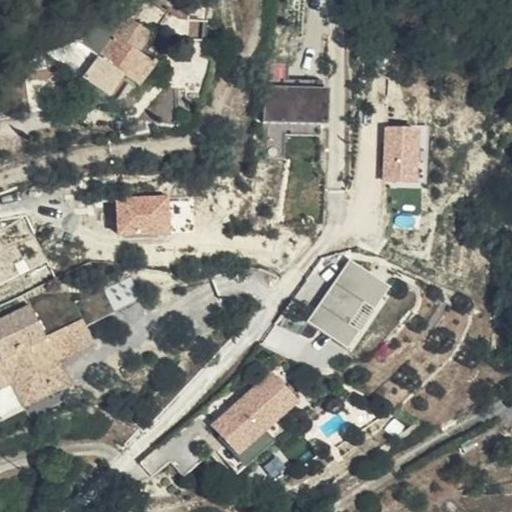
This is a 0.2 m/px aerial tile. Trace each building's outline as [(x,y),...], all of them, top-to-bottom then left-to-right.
[(91,82),(119,99),(136,110),(152,86),(136,75),(147,57),(123,41),(91,82)] [(119,99),(91,82),(76,102),(104,122),(119,99)] [(268,83),(266,119),(330,122),(332,87),(268,83)] [(389,127),(386,179),(419,181),(421,128),(389,127)] [(172,231),(170,194),(119,197),(121,234),(172,231)] [(355,258),(311,321),(349,346),(391,286),(355,258)] [(106,288),(117,310),(146,297),(135,274),(106,288)] [(32,305),(0,320),(0,353),(2,358),(0,358),(0,378),(10,373),(14,381),(24,376),(36,400),(71,383),(59,359),(53,347),(64,342),(70,354),(97,341),(85,317),(47,336),(32,305)] [(85,317),(97,341),(109,335),(98,311),(85,317)] [(407,348),(385,327),(352,367),(374,386),(407,348)] [(64,342),(53,347),(59,359),(70,354),(64,342)] [(274,368),(213,422),(240,452),(301,398),(274,368)] [(0,387),(14,381),(10,373),(0,378),(0,387)] [(25,405),(36,400),(24,376),(14,381),(25,405)]
